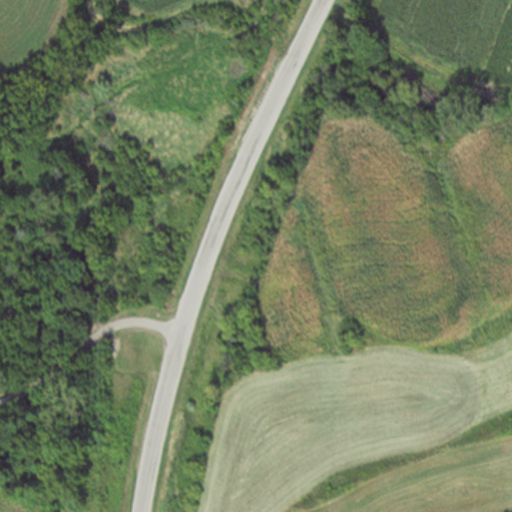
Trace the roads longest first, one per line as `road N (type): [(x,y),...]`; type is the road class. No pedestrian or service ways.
road 1 (secondary): [(141,511),(179,327),(321,0)]
road 2 (residential): [(179,327),(122,320),(0,398)]
